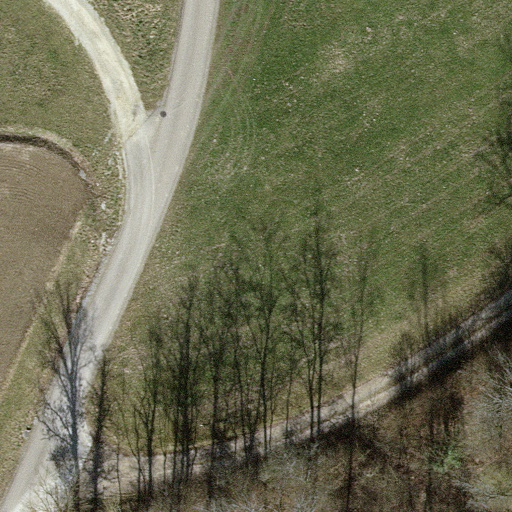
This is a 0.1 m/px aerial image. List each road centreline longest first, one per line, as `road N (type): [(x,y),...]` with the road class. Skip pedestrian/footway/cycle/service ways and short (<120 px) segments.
road 1 (track): [(35,474),(245,445),(350,407)]
road 2 (track): [(35,474),(161,182)]
road 3 (track): [(161,182),(109,58),(67,0)]
road 4 (track): [(350,407),(511,296)]
road 5 (track): [(161,182),(203,0)]
